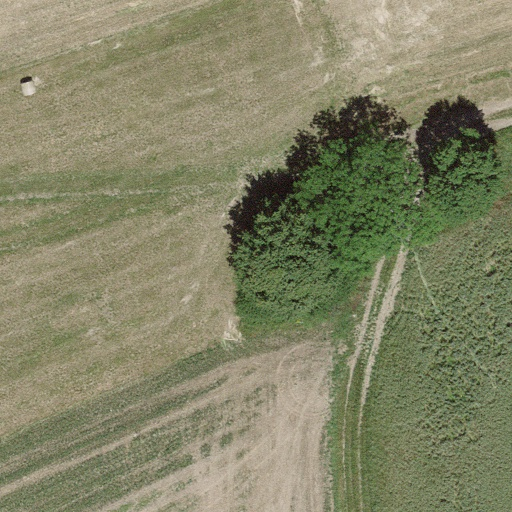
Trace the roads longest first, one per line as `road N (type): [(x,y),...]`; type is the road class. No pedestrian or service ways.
road 1 (track): [(457,131),(418,181),(370,312),(353,406),(354,511)]
road 2 (track): [(457,131),(278,163)]
